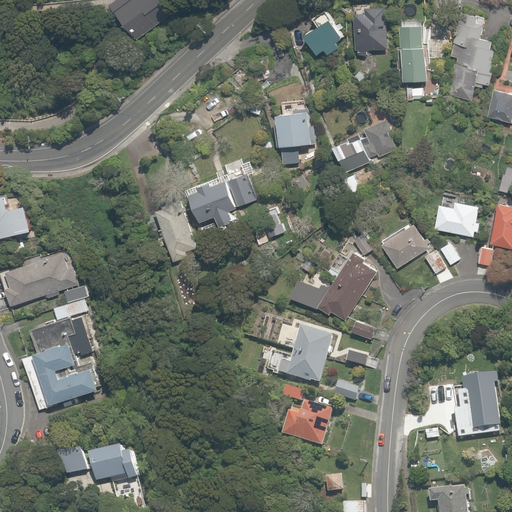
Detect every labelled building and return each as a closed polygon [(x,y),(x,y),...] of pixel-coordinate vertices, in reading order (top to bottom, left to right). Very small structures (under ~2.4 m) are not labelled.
[(118,0),(113,5),(131,29),(169,0),(118,0)] [(353,47),(359,47),(358,54),(367,54),(367,47),(387,47),(387,5),(353,4),(353,47)] [(484,14),(460,10),(447,96),(471,99),(474,81),(489,84),(496,37),(481,35),(484,14)] [(340,35),(324,12),(300,29),(315,50),(322,45),(327,51),(337,44),(334,39),(340,35)] [(420,21),(400,21),(402,77),(422,76),(420,21)] [(424,86),(405,86),(405,99),(424,99),(424,86)] [(511,122),(511,93),(493,91),(489,120),(511,122)] [(280,144),(281,165),(300,164),(298,142),(313,141),(311,104),(273,106),(275,144),(280,144)] [(361,131),(331,139),(340,172),(370,163),(361,131)] [(511,164),(507,163),(497,188),(511,193),(511,164)] [(236,206),(223,176),(207,183),(204,177),(194,181),(197,187),(184,192),(196,220),(212,213),(217,224),(231,218),(227,210),(236,206)] [(2,188),(0,188),(0,233),(32,225),(25,197),(5,202),(2,188)] [(511,200),(500,197),(489,241),(511,247),(511,245),(511,200)] [(472,233),(477,201),(454,198),(453,205),(437,202),(433,228),(472,233)] [(432,246),(418,219),(380,240),(395,266),(432,246)] [(448,239),(439,245),(451,264),(461,257),(448,239)] [(434,247),(423,254),(436,273),(447,266),(434,247)] [(45,293),(46,297),(59,293),(58,290),(62,288),(66,302),(54,305),(58,319),(87,311),(69,249),(0,268),(0,277),(8,304),(45,293)] [(365,257),(352,249),(320,301),(324,304),(321,308),(329,314),(332,309),(348,319),(378,271),(362,261),(365,257)] [(331,334),(301,326),(246,311),(240,333),(295,348),(291,362),(281,360),(278,370),(318,381),(331,334)] [(50,398),(98,383),(90,360),(57,372),(54,364),(95,350),(83,313),(72,317),(78,334),(34,349),(50,398)] [(376,324),(358,317),(353,331),(370,338),(376,324)] [(378,355),(348,349),(346,361),(375,368),(378,355)] [(466,389),(461,390),(463,407),(456,407),(460,436),(503,430),(502,424),(504,424),(498,381),(502,381),(501,372),(464,376),(466,389)] [(359,385),(336,380),(331,401),(355,406),(359,385)] [(322,444),(334,406),(306,397),(308,390),(285,383),(282,395),(302,401),(298,411),(289,408),(282,432),(322,444)] [(119,439),(87,449),(97,481),(111,477),(113,482),(142,473),(134,447),(123,451),(119,439)] [(81,442),(57,446),(62,473),(85,469),(81,442)] [(498,467),(492,443),(474,448),(480,471),(498,467)] [(465,511),(462,484),(427,488),(429,500),(439,498),(440,511),(465,511)] [(366,511),(367,499),(344,499),(344,511),(366,511)]
